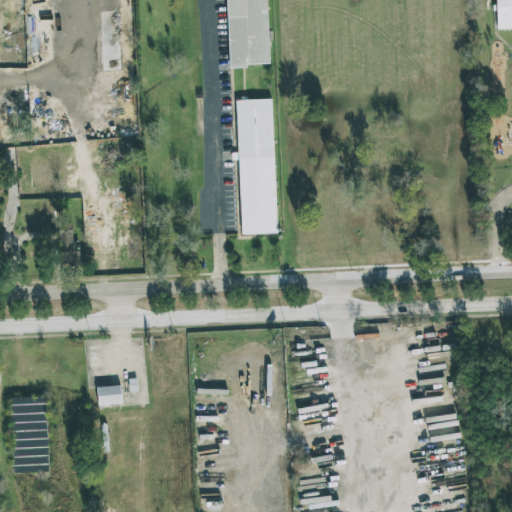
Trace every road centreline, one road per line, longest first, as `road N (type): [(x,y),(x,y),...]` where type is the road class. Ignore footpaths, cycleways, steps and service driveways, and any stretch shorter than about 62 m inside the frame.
road 1 (secondary): [(511,270),(0,295)]
road 2 (secondary): [(0,329),(511,305)]
